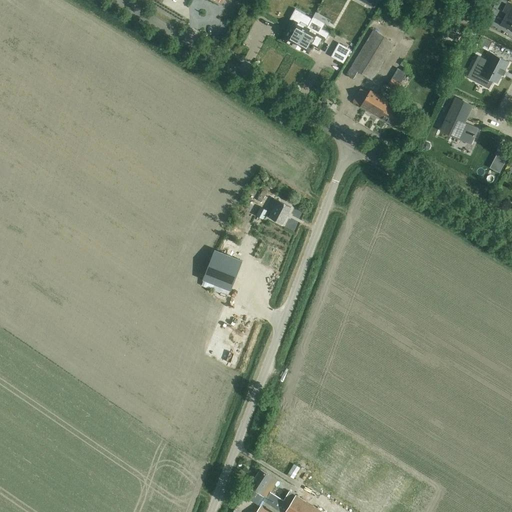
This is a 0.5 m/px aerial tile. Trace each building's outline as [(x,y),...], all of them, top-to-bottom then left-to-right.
[(511,4),(507,2),(502,12),(507,14),(501,26),(511,31),(511,4)] [(296,48),(307,28),(295,21),(289,31),(288,31),(287,34),(288,34),(284,40),(293,45),(292,46),(296,48)] [(325,37),(307,28),(296,48),(300,50),(300,49),(309,54),(312,48),(314,46),(318,49),(325,37)] [(357,72),(372,81),(394,44),(373,31),(346,75),(353,79),(357,72)] [(403,49),(404,43),(407,43),(408,32),(396,31),(394,48),(403,49)] [(339,44),(333,54),(345,61),(350,50),(339,44)] [(504,70),(505,71),(509,63),(490,53),(486,61),(488,62),(481,76),(497,84),(504,70)] [(387,85),(396,91),(406,75),(398,69),(387,85)] [(370,91),(368,93),(360,89),(353,102),(394,127),(401,115),(386,106),(389,103),(370,91)] [(457,135),(471,141),(476,129),(462,123),(470,106),(456,99),(442,130),(456,136),(457,135)] [(270,219),(285,226),(294,208),(276,199),(271,208),(275,209),(270,219)] [(220,292),(228,295),(230,290),(242,261),(214,250),(203,279),(205,280),(202,286),(220,293),(220,292)] [(280,511),(270,511),(260,506),(256,511),(322,511),(289,491),(284,500),(270,491),(277,480),(260,469),(249,487),(266,497),(264,501),(281,511),(280,511)]
